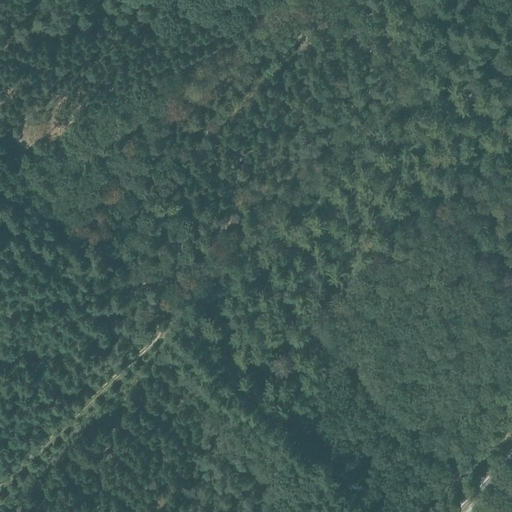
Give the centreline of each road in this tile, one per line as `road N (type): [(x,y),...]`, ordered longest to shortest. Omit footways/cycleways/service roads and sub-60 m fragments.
road 1 (track): [(166,325),(431,60)]
road 2 (track): [(166,325),(364,511)]
road 3 (track): [(0,487),(166,325)]
road 4 (track): [(0,165),(166,325)]
